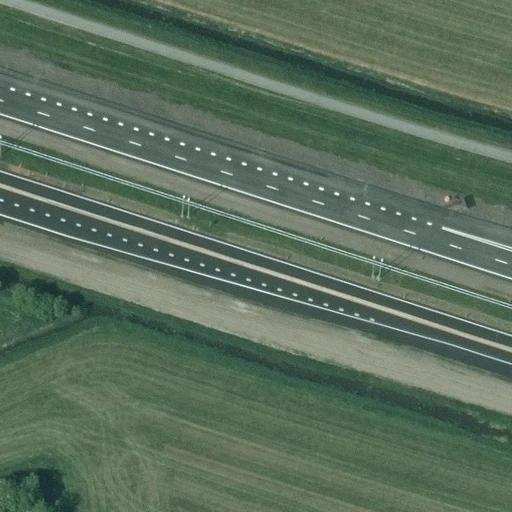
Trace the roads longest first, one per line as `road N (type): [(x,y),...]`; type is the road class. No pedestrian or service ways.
road 1 (motorway): [(0,190),(511,356)]
road 2 (motorway): [(348,212),(0,100)]
road 3 (motorway): [(511,265),(348,212)]
road 4 (motorway): [(511,239),(348,212)]
